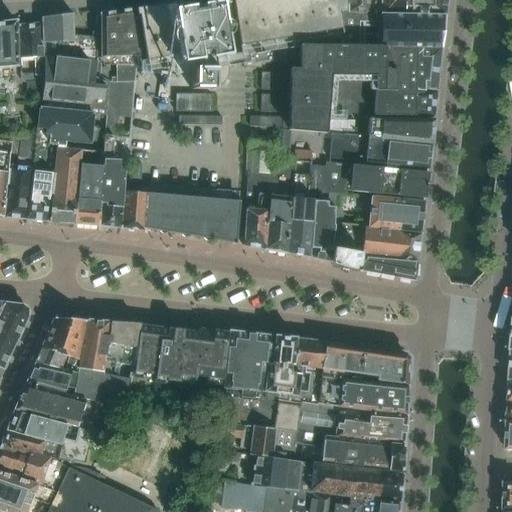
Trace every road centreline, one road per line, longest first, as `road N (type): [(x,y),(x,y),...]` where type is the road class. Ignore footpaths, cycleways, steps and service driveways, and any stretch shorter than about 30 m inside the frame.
road 1 (unclassified): [(52,292),(427,336)]
road 2 (unclassified): [(430,298),(70,242)]
road 3 (unclassified): [(464,0),(430,298)]
road 4 (unclassified): [(427,336),(415,511)]
road 5 (unclassified): [(482,511),(493,343)]
road 6 (residential): [(0,407),(52,292)]
